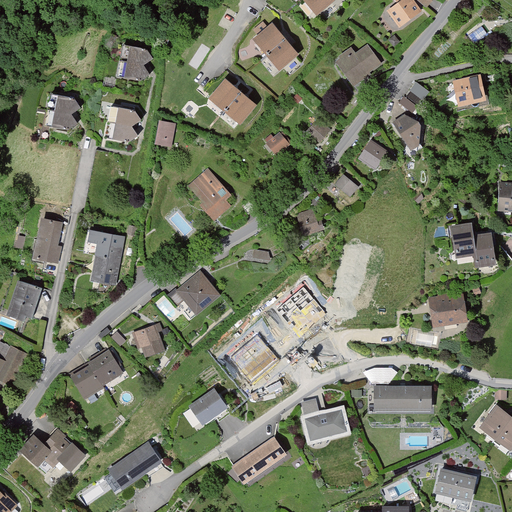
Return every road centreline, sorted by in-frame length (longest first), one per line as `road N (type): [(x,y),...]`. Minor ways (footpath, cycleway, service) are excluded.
road 1 (residential): [(56,375),(139,292),(284,212),(332,164),(455,0)]
road 2 (residential): [(143,511),(325,379),(405,362),(511,385)]
road 3 (residential): [(87,144),(49,339),(56,375)]
